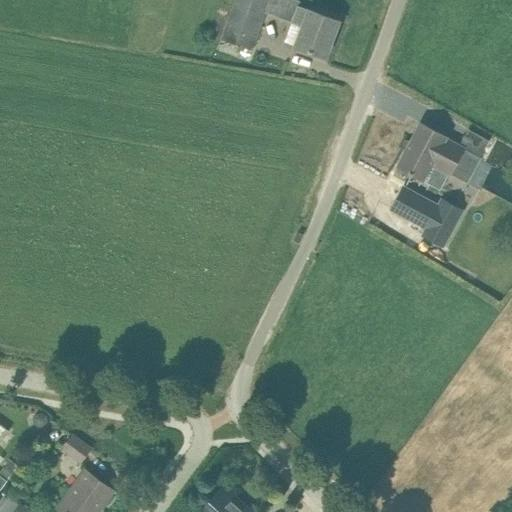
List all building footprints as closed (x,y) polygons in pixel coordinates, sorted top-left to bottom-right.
[(235,0),(227,22),(221,39),(251,51),(265,13),(291,22),(294,23),(303,27),(300,34),(296,46),(306,50),(324,57),(338,20),(319,13),(309,9),(309,10),(297,5),(299,1),(297,0),(235,0)] [(421,123),(413,138),(398,166),(423,179),(431,163),(467,182),(480,157),(445,138),(446,136),(421,123)] [(403,187),(391,209),(427,228),(423,235),(443,245),(452,227),(433,217),(439,206),(403,187)] [(0,442),(8,431),(0,424),(0,442)] [(62,448),(81,462),(90,449),(72,435),(62,448)] [(0,476),(7,481),(18,466),(9,460),(0,471),(0,476)] [(57,508),(62,511),(94,511),(98,507),(100,509),(113,490),(85,470),(57,508)] [(252,511),(240,501),(223,485),(199,511),(252,511)] [(32,511),(20,503),(19,504),(8,496),(7,498),(5,496),(1,502),(3,503),(0,507),(0,510),(2,511),(32,511)]
